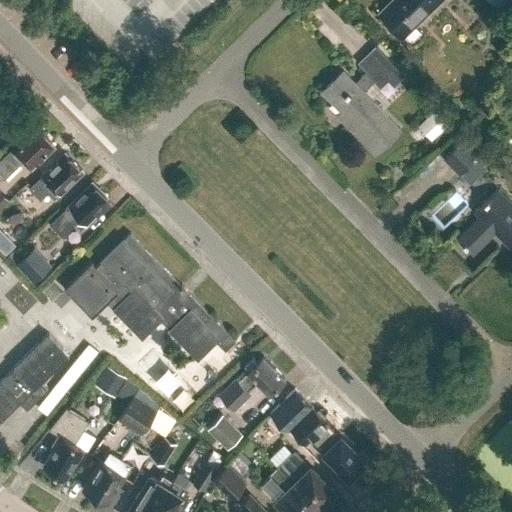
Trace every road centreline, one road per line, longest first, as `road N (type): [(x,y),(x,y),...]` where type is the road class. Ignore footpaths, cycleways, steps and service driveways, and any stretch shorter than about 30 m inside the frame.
road 1 (residential): [(509,369),(219,74)]
road 2 (residential): [(418,455),(130,161)]
road 3 (residential): [(130,161),(0,36)]
road 4 (unclassified): [(418,455),(509,369)]
road 5 (residential): [(130,161),(219,74)]
